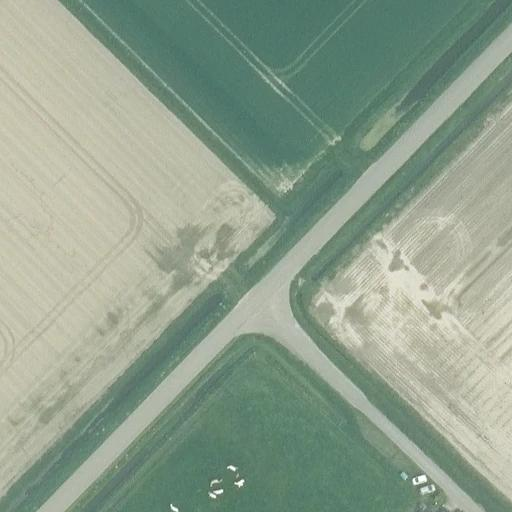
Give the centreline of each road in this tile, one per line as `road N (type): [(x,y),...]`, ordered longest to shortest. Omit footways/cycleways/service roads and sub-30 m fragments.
road 1 (unclassified): [(255,303),(511,40)]
road 2 (unclassified): [(474,511),(255,303)]
road 3 (unclassified): [(51,511),(255,303)]
